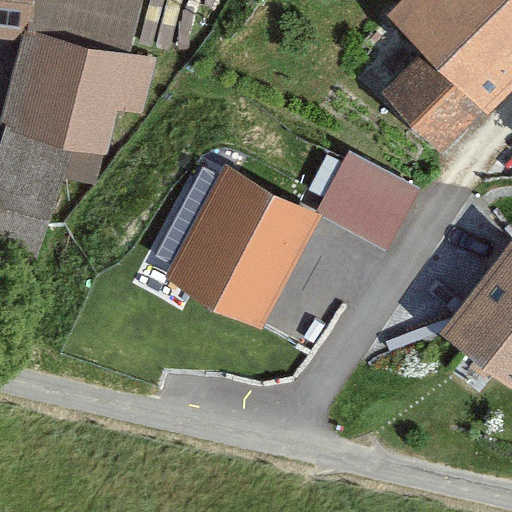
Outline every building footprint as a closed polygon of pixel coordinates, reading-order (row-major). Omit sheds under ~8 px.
[(27,0),(0,0),(0,35),(24,38),(27,0)] [(431,53),(392,92),(442,143),(482,103),(488,110),(511,86),(511,0),(407,0),(393,14),(431,53)] [(154,63),(27,35),(6,130),(102,151),(113,104),(143,111),(154,63)] [(91,180),(102,151),(6,130),(0,148),(0,247),(32,258),(64,173),(91,180)] [(414,188),(354,154),(323,208),(383,243),(414,188)] [(228,171),(174,277),(261,321),(315,215),(228,171)] [(511,255),(451,335),(511,381),(511,255)]
